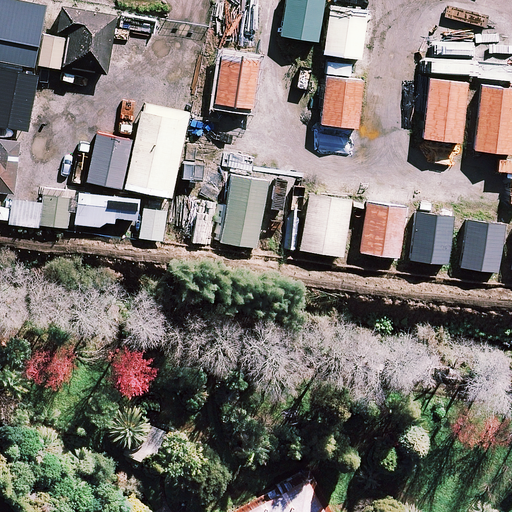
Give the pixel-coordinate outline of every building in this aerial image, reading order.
[(320,0),(282,0),(278,38),(314,43),(320,0)] [(365,11),(328,7),(322,53),(360,57),(365,11)] [(436,31),(372,22),(366,60),(431,69),(436,31)] [(314,54),(277,49),(266,126),(302,131),(314,54)] [(257,61),(220,56),(213,105),(251,110),(257,61)] [(414,76),(378,72),(372,132),(408,136),(414,76)] [(361,80),(325,77),(320,124),(356,127),(361,80)] [(465,83),(429,79),(422,138),(459,142),(465,83)] [(511,141),(511,88),(481,85),(474,150),(511,154),(511,141)] [(242,192),(206,187),(200,235),(237,239),(242,192)] [(294,199),(257,194),(251,242),(288,246),(294,199)] [(349,200),(307,194),(299,250),(341,256),(349,200)] [(399,208),(361,204),(356,252),(393,256),(399,208)] [(451,215),(414,211),(409,259),(446,263),(451,215)] [(502,224),(465,220),(460,267),(498,271),(502,224)] [(166,431),(136,418),(121,453),(151,465),(166,431)] [(333,511),(308,465),(224,511),(225,511),(333,511)]
